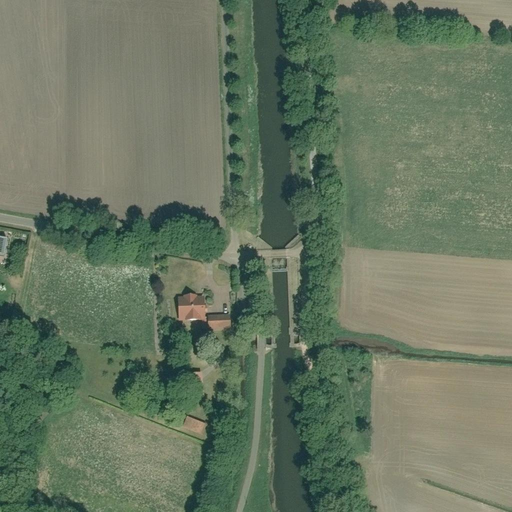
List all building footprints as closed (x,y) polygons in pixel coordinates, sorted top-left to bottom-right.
[(9,239),(0,237),(0,254),(6,256),(9,239)] [(205,297),(181,298),(181,321),(206,320),(205,297)] [(232,316),(211,316),(211,328),(232,328),(232,316)] [(204,376),(189,377),(191,401),(206,400),(204,376)] [(208,424),(190,418),(186,429),(204,435),(208,424)]
